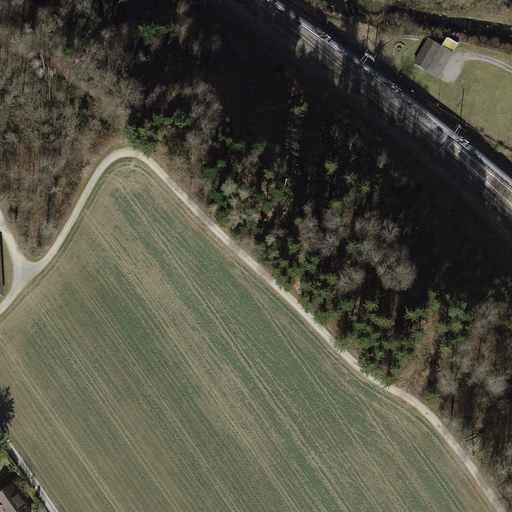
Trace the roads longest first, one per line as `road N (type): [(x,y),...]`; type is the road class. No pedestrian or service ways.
road 1 (track): [(504,511),(442,423),(354,365),(139,155),(115,155),(101,168),(27,279)]
road 2 (track): [(511,239),(411,146),(215,0)]
